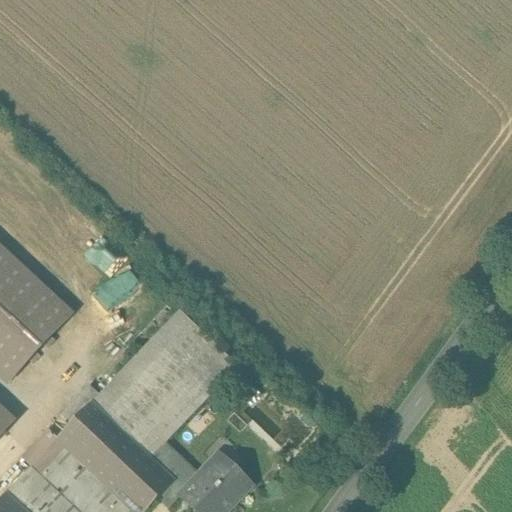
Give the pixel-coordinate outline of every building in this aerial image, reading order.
[(70,317),(0,251),(0,373),(9,382),(28,361),(36,353),(43,346),(43,345),(50,337),(51,337),(70,317)] [(100,396),(93,403),(151,459),(165,444),(238,367),(180,312),(100,396)] [(50,337),(43,345),(43,346),(47,350),(55,341),(51,337),(50,337)] [(80,364),(88,377),(108,365),(99,351),(80,364)] [(36,353),(28,361),(33,365),(40,357),(36,353)] [(90,387),(60,418),(70,427),(91,405),(91,404),(92,403),(93,403),(100,396),(90,387)] [(93,403),(92,403),(91,404),(91,405),(70,427),(58,440),(57,441),(132,511),(146,511),(158,501),(175,482),(93,403)] [(0,410),(0,427),(7,433),(15,424),(0,410)] [(48,431),(21,458),(31,468),(57,441),(58,440),(48,431)] [(132,511),(57,441),(31,468),(6,494),(24,511),(132,511)] [(200,477),(165,444),(151,459),(175,482),(185,492),(200,477)] [(185,492),(180,497),(195,511),(225,511),(251,486),(220,456),(200,477),(185,492)] [(175,482),(158,501),(168,510),(180,497),(185,492),(175,482)] [(24,511),(6,494),(0,500),(0,511),(24,511)]
